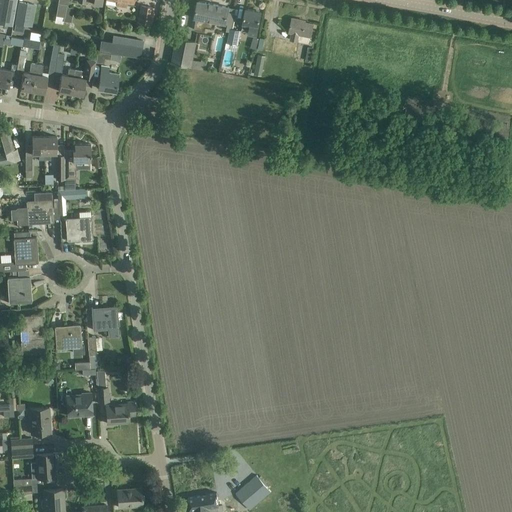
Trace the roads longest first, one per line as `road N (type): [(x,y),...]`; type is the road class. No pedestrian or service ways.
road 1 (residential): [(161,458),(127,267)]
road 2 (residential): [(103,125),(156,74),(172,0)]
road 3 (residential): [(103,125),(127,267)]
road 4 (unclassified): [(511,22),(387,0)]
